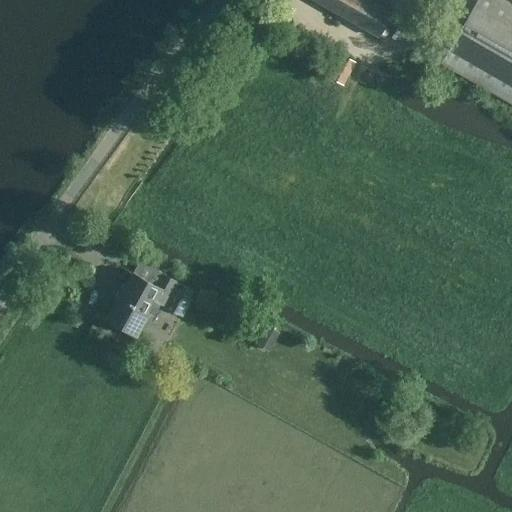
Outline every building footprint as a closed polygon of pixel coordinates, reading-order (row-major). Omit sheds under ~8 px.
[(314,0),(380,37),(400,0),(314,0)] [(479,0),(445,63),(511,100),(511,1),(510,0),(479,0)] [(341,54),(328,77),(344,85),(356,62),(341,54)] [(141,263),(135,274),(110,320),(138,335),(157,302),(180,315),(193,291),(141,263)] [(270,325),(258,344),(268,350),(279,331),(270,325)]
